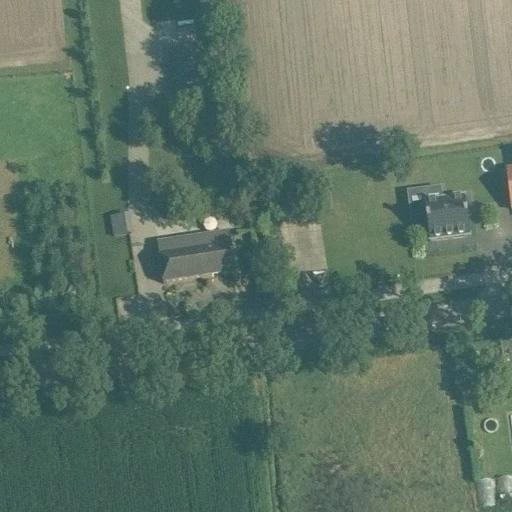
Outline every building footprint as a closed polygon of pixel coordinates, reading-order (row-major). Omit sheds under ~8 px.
[(145,0),(147,14),(205,9),(203,0),(145,0)] [(203,95),(199,52),(172,55),(177,97),(203,95)] [(118,123),(83,127),(102,289),(137,285),(118,123)] [(466,199),(443,202),(425,204),(430,243),(471,238),(466,199)] [(164,285),(236,274),(230,233),(158,244),(161,265),(164,285)] [(464,407),(482,404),(479,386),(461,389),(464,407)]
